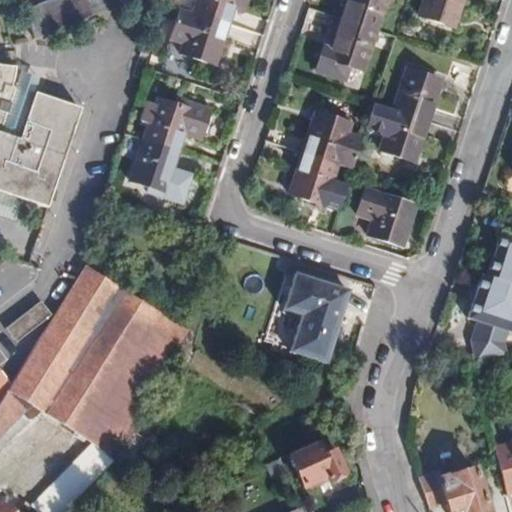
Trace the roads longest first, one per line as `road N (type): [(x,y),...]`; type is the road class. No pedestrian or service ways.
road 1 (residential): [(286,0),(220,214),(227,224),(428,291)]
road 2 (residential): [(508,53),(428,291)]
road 3 (residential): [(428,291),(387,399),(382,439),(398,511)]
